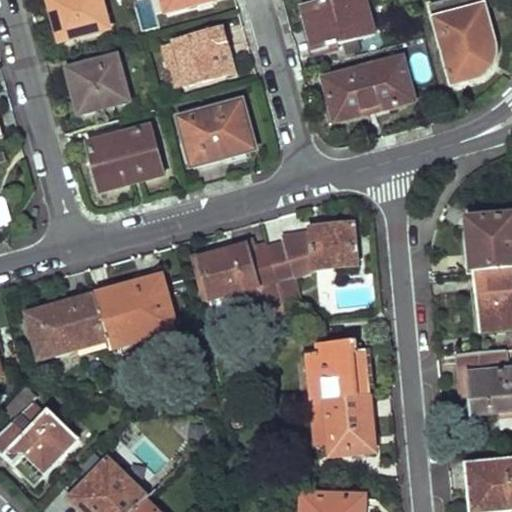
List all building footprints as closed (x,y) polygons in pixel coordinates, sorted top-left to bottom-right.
[(62,0),(49,4),(60,46),(109,33),(99,0),(62,0)] [(163,0),(167,17),(215,4),(214,0),(163,0)] [(339,0),(305,9),(317,53),(377,37),(365,0),(339,0)] [(450,74),(454,89),(477,83),(475,75),(480,72),(486,66),(489,59),(489,56),(488,47),(494,46),(481,0),(460,0),(433,8),(441,41),(446,40),(448,46),(446,51),(447,61),(449,65),(452,66),(453,73),(450,74)] [(224,33),(175,46),(187,90),(235,76),(224,33)] [(175,93),(187,90),(175,46),(163,50),(175,93)] [(325,83),(337,125),(413,104),(401,61),(325,83)] [(69,74),(80,118),(128,105),(116,62),(69,74)] [(181,123),(194,173),(251,157),(255,152),(242,106),(181,123)] [(152,132),(89,148),(104,197),(165,181),(152,132)] [(511,220),(460,225),(462,254),(469,254),(471,276),(511,272),(511,220)] [(356,271),(352,230),(312,233),(312,235),(283,238),(286,248),(269,253),(279,291),(285,309),(300,302),(296,286),(316,275),(356,271)] [(269,250),(236,259),(235,254),(196,265),(206,305),(243,294),(245,300),(279,291),(269,253),(269,250)] [(511,272),(471,276),(477,334),(511,331),(511,272)] [(105,338),(110,352),(166,339),(170,336),(176,328),(163,282),(148,286),(142,293),(114,303),(112,296),(95,301),(105,338)] [(30,319),(41,362),(79,352),(77,346),(105,338),(95,301),(30,319)] [(288,323),(285,311),(275,313),(276,323),(269,333),(278,338),(288,323)] [(319,394),(321,405),(325,405),(370,401),(365,358),(358,359),(356,344),(319,348),(320,358),(309,359),(312,380),(307,380),(310,395),(319,394)] [(504,352),(455,357),(458,384),(466,384),(470,420),(511,416),(511,373),(507,374),(504,352)] [(7,409),(14,417),(33,399),(24,390),(7,409)] [(325,405),(332,461),(377,457),(370,401),(325,405)] [(0,441),(0,453),(23,477),(34,466),(45,477),(78,441),(51,415),(47,417),(33,405),(13,425),(14,426),(0,441)] [(136,511),(147,502),(151,497),(110,460),(70,501),(81,511),(136,511)] [(511,511),(511,462),(464,468),(469,511),(511,511)] [(45,477),(34,466),(23,477),(35,488),(45,477)] [(306,497),(305,511),(363,511),(363,502),(306,497)] [(136,511),(157,511),(147,502),(136,511)]
